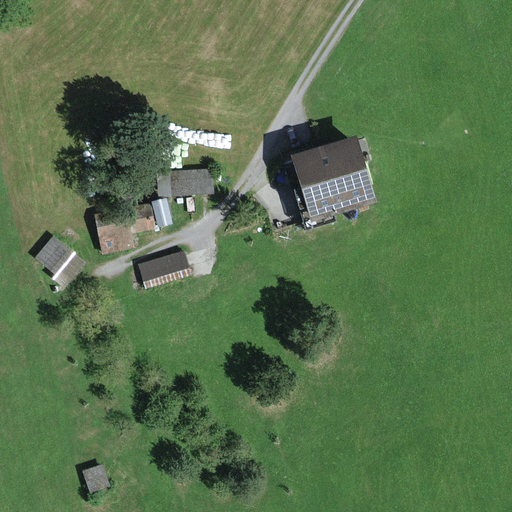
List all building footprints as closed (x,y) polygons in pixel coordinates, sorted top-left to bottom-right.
[(319,152),(283,162),(304,231),(335,222),(332,212),(370,200),(352,142),(330,149),(327,141),(317,145),(319,152)] [(172,194),(202,193),(201,174),(171,175),(172,194)] [(130,232),(153,227),(148,205),(94,217),(102,253),(133,246),(130,232)] [(35,259),(55,275),(72,253),(52,237),(35,259)] [(141,281),(187,268),(183,252),(137,265),(141,281)]
